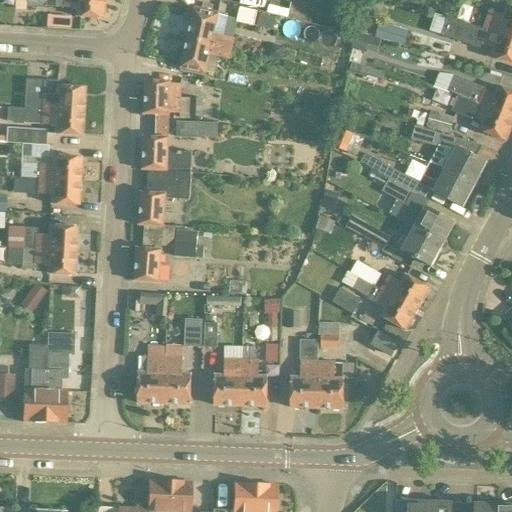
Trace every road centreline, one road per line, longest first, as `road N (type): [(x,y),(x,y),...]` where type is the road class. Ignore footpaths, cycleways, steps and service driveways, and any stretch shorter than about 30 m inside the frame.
road 1 (residential): [(105,450),(121,52)]
road 2 (tertiary): [(105,450),(331,459)]
road 3 (residential): [(459,368),(465,296),(486,249)]
road 4 (residential): [(121,52),(0,42)]
